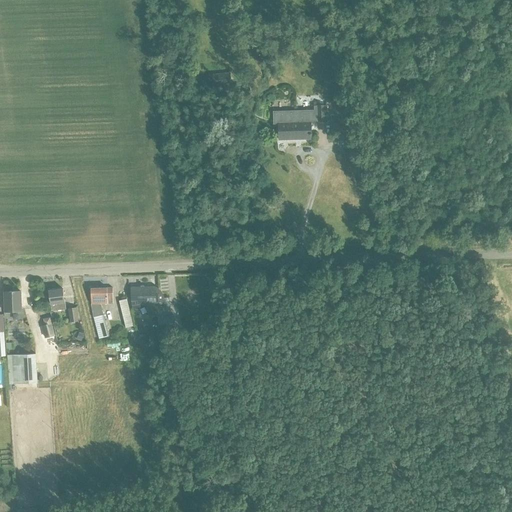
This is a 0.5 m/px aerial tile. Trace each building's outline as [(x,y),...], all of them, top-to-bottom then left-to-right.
[(225,60),(211,60),(211,82),(232,82),(232,68),(225,68),(225,60)] [(317,106),(317,122),(327,122),(327,106),(317,106)] [(279,123),(280,140),(312,139),(312,123),(279,123)] [(188,274),(189,282),(197,281),(196,273),(188,274)] [(144,304),(150,316),(151,316),(152,315),(153,315),(155,315),(156,314),(157,314),(158,313),(159,312),(160,311),(161,310),(161,309),(162,308),(163,307),(163,306),(164,305),(164,303),(164,302),(164,301),(164,300),(164,298),(164,297),(163,296),(163,295),(162,294),(161,293),(161,292),(160,291),(159,290),(158,291),(156,291),(156,286),(145,287),(144,285),(143,285),(141,285),(140,287),(131,287),(131,300),(133,309),(140,308),(139,304),(144,304)] [(91,304),(94,317),(99,338),(106,336),(101,315),(99,304),(112,304),(112,289),(91,288),(91,304)] [(52,311),(57,310),(66,309),(64,289),(49,291),(50,307),(51,307),(52,311)] [(4,293),(5,312),(21,311),(20,292),(4,293)] [(119,301),(124,320),(126,328),(133,326),(126,299),(119,301)] [(68,309),(70,323),(78,322),(76,308),(68,309)] [(174,316),(158,318),(159,330),(175,329),(174,316)] [(54,335),(50,318),(44,319),(45,325),(43,326),(46,338),(54,335)] [(145,318),(146,326),(154,326),(153,318),(145,318)] [(78,354),(79,343),(66,342),(66,353),(78,354)] [(7,355),(9,384),(38,382),(36,354),(7,355)]
